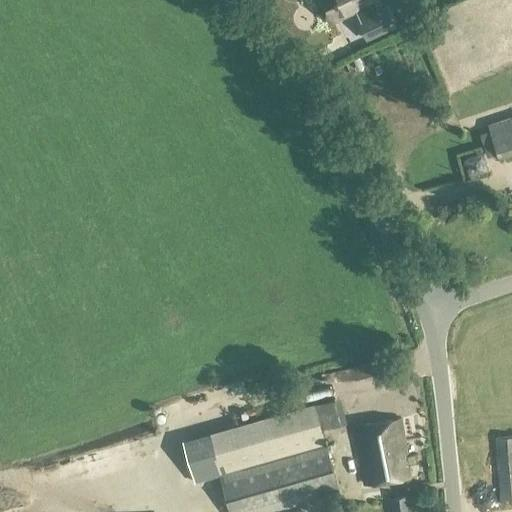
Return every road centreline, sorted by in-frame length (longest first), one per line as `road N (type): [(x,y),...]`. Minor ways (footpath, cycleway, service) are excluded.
road 1 (unclassified): [(428,314),(312,90),(226,0)]
road 2 (unclassified): [(453,511),(428,314)]
